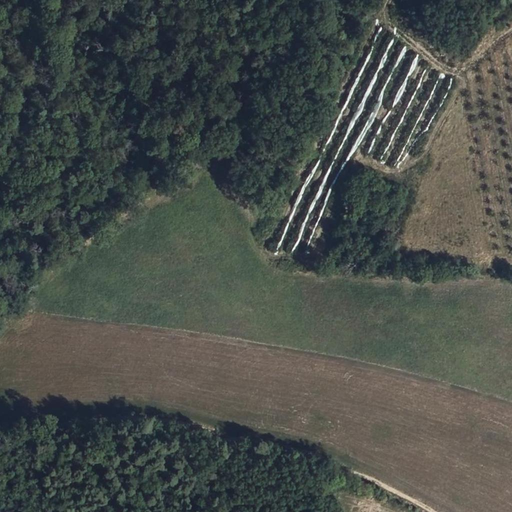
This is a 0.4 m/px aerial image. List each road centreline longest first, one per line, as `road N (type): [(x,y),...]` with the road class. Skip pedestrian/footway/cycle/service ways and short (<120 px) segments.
road 1 (track): [(427,511),(370,476),(292,444),(174,420),(91,409),(0,427)]
road 2 (track): [(511,24),(462,73),(423,155),(398,170)]
